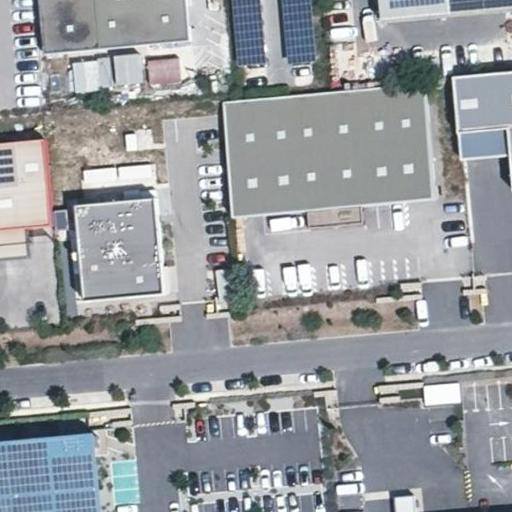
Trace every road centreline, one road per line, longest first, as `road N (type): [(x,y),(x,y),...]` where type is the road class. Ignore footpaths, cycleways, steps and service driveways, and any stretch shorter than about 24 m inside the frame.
road 1 (residential): [(511,336),(0,387)]
road 2 (unknown): [(207,367),(179,120)]
